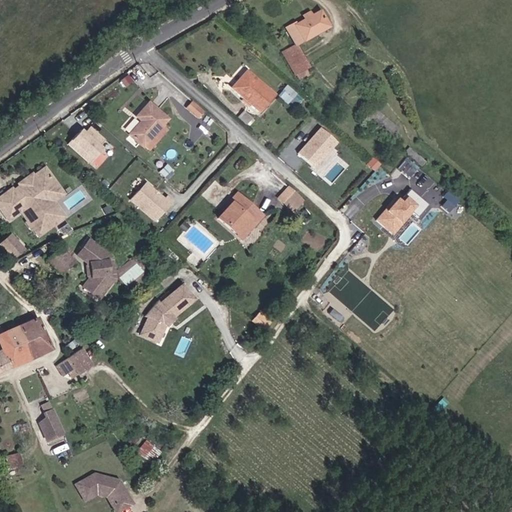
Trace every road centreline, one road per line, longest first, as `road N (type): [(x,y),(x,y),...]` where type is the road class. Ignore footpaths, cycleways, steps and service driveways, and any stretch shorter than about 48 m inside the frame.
road 1 (residential): [(142,51),(348,229)]
road 2 (tertiary): [(142,51),(0,153)]
